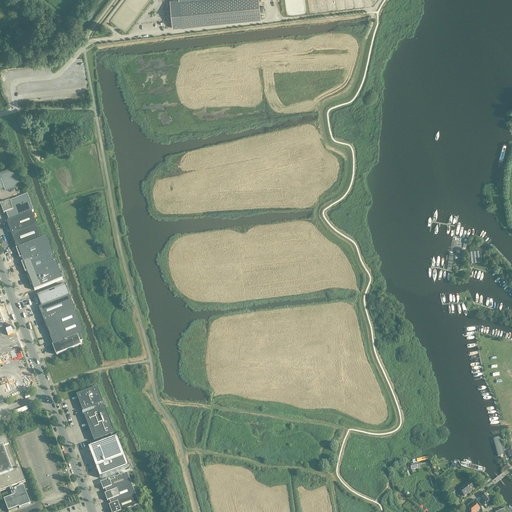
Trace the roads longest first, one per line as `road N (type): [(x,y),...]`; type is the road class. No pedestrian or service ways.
road 1 (unclassified): [(0,114),(15,110),(12,87),(57,76),(95,40)]
road 2 (unclassified): [(47,395),(0,269)]
road 3 (unclassified): [(91,511),(47,395)]
